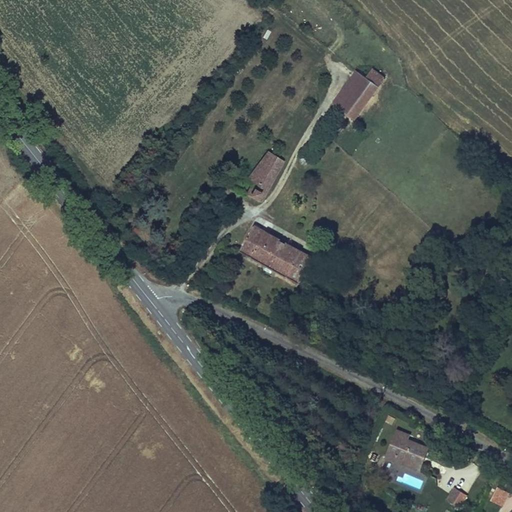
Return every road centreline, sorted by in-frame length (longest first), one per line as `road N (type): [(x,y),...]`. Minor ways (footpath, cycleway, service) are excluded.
road 1 (residential): [(151,300),(204,306),(511,463)]
road 2 (primary): [(317,511),(151,300)]
road 3 (primary): [(151,300),(0,111)]
road 4 (unknown): [(172,297),(255,211)]
